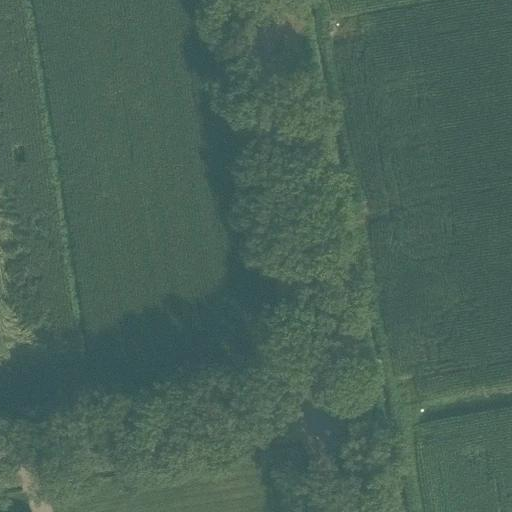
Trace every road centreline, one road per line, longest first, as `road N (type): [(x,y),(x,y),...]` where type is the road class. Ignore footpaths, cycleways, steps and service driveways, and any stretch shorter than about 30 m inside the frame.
road 1 (unclassified): [(330,407),(255,0)]
road 2 (unclassified): [(0,465),(330,407)]
